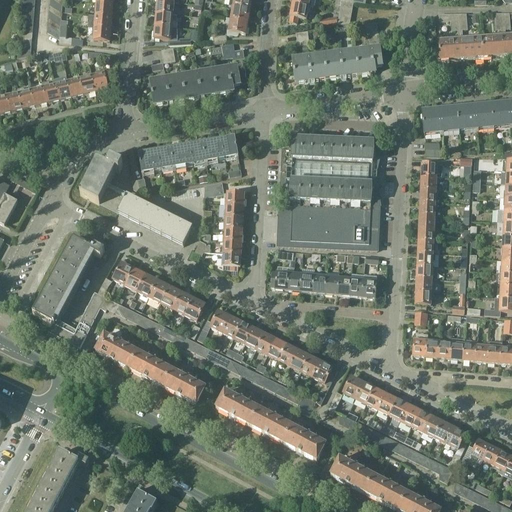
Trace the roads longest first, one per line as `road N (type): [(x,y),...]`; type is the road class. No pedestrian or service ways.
road 1 (primary): [(324,511),(52,367)]
road 2 (residential): [(47,204),(253,305)]
road 3 (residential): [(394,318),(404,93)]
road 4 (primary): [(42,412),(229,511)]
road 5 (residential): [(253,305),(264,111)]
road 6 (residential): [(253,305),(390,374)]
road 7 (residential): [(253,305),(394,318)]
road 8 (residential): [(404,93),(264,111)]
road 9 (residential): [(264,111),(127,134)]
road 10 (residential): [(390,374),(511,433)]
road 11 (residential): [(127,134),(135,0)]
road 12 (residential): [(511,383),(390,374)]
